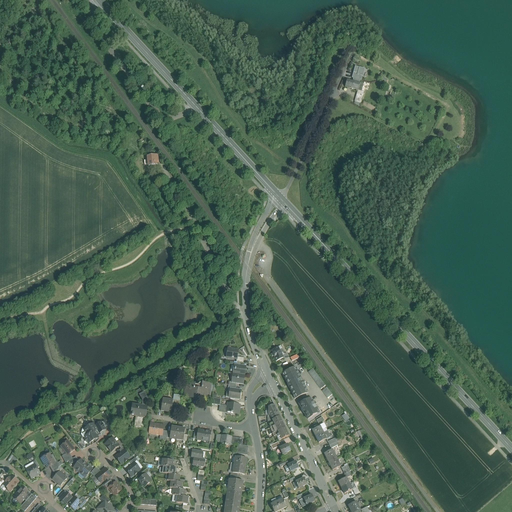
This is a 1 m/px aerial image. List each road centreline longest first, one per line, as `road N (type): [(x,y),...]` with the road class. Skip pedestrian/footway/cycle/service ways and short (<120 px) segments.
road 1 (primary): [(280,197),(511,449)]
road 2 (primary): [(99,0),(280,197)]
road 3 (track): [(193,226),(164,233),(68,299),(0,321)]
road 4 (residential): [(280,197),(244,277),(247,321),(268,374)]
road 5 (track): [(96,0),(92,19),(163,119),(196,106)]
road 6 (residential): [(268,374),(333,507)]
road 7 (track): [(280,197),(350,68)]
